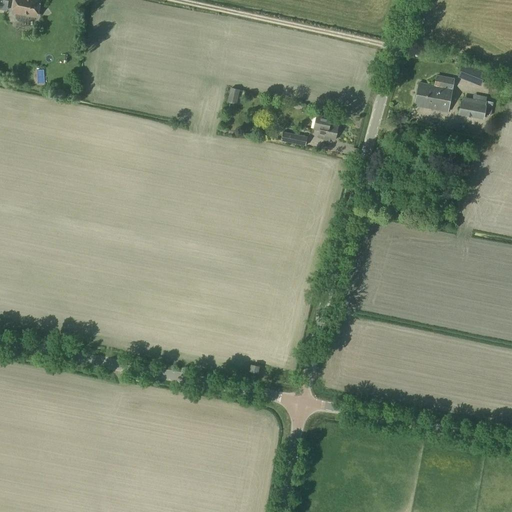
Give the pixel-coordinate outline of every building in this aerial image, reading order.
[(38,15),(40,3),(35,2),(35,0),(15,0),(12,13),(17,13),(16,15),(16,17),(17,19),(18,20),(20,21),(23,21),(25,21),(27,21),(28,19),(29,18),(29,16),(32,17),(33,14),(38,15)] [(419,83),(414,106),(448,112),(454,80),(437,76),(435,86),(419,83)] [(460,100),(458,115),(483,120),(486,106),(485,106),(486,101),(486,97),(474,95),(473,95),(472,99),(462,97),(461,101),(460,100)] [(330,124),(331,119),(317,116),(314,131),(319,132),(318,137),(326,138),(325,141),(330,141),(330,139),(335,141),(338,126),(330,124)] [(305,146),(307,138),(283,133),(281,141),(305,146)]
